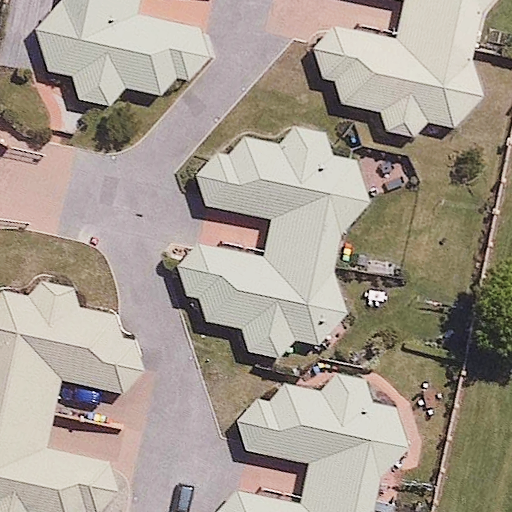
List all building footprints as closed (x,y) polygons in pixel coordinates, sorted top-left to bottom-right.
[(62,0),(50,63),(77,68),(72,91),(122,101),(126,82),(165,89),(169,70),(199,76),(210,21),(135,6),(136,0),(62,0)] [(405,0),(399,30),(331,27),(316,46),(319,68),(336,76),(332,96),(383,107),(380,121),(419,130),(423,113),(459,121),(480,91),(479,71),(472,58),(483,0),(405,0)] [(345,268),(342,243),(355,219),(369,150),(327,141),(330,128),(291,120),(287,144),(238,134),(235,150),(206,144),(195,198),(273,214),(266,249),(182,233),(172,283),(200,288),(196,308),(242,317),(237,337),(293,349),(296,331),(331,338),(345,268)] [(0,511),(76,511),(77,506),(104,511),(115,455),(48,442),(61,374),(137,389),(148,331),(116,325),(120,303),(77,295),(80,279),(35,270),(32,287),(0,290),(0,511)] [(280,371),(249,388),(235,407),(240,436),(308,455),(299,496),(237,489),(211,508),(211,511),(382,511),(379,485),(404,450),(409,405),(398,393),(371,388),(373,375),(334,368),(322,374),(280,371)]
